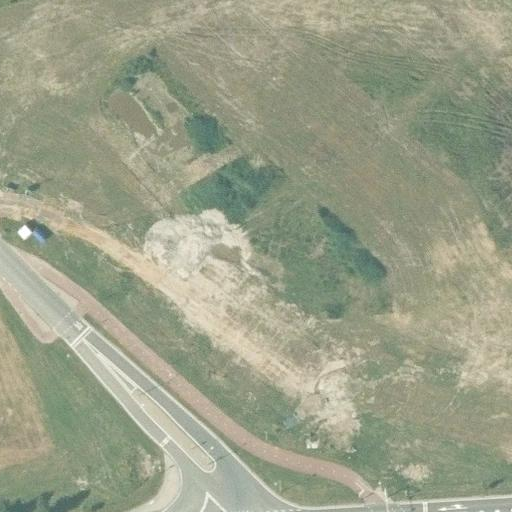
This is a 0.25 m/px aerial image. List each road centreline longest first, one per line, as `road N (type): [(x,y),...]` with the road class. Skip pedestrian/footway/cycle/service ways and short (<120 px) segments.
road 1 (track): [(0,197),(28,175),(67,177),(265,365),(335,394),(453,425)]
road 2 (unclassified): [(285,511),(148,388),(111,368)]
road 3 (unclassified): [(111,368),(0,255)]
road 4 (unclassified): [(111,368),(128,402),(192,472)]
